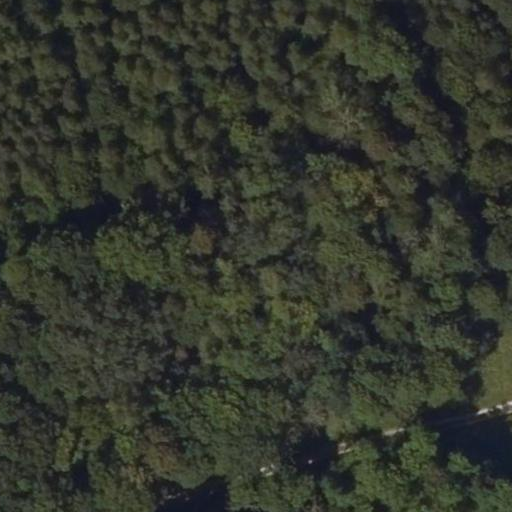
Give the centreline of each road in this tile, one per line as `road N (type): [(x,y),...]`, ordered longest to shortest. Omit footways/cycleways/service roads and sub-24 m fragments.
road 1 (track): [(511,342),(400,0)]
road 2 (track): [(511,412),(192,511)]
